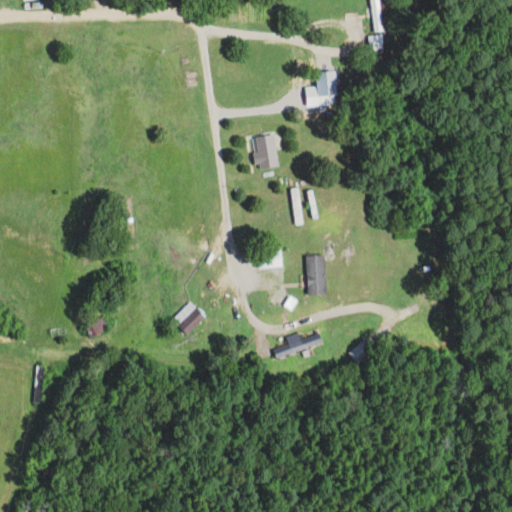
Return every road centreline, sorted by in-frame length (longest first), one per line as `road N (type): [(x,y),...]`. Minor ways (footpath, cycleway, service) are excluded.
road 1 (residential): [(193,0),(229,241)]
road 2 (residential): [(0,16),(196,17)]
